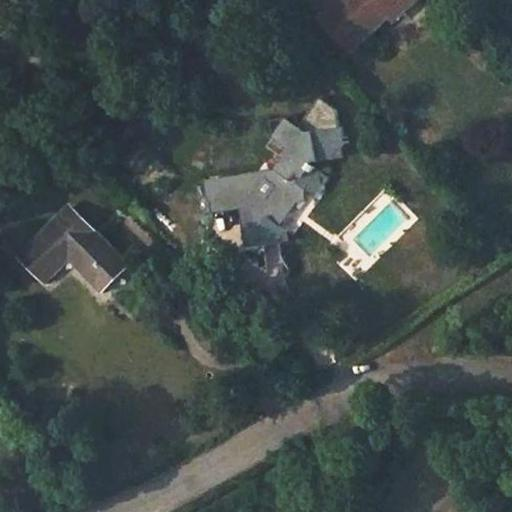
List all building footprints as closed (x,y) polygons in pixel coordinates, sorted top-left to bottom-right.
[(329,0),(314,14),(341,44),(349,44),(385,12),(389,17),(405,0),(329,0)] [(243,210),(258,222),(262,238),(280,236),(289,224),(280,218),(307,182),(316,191),(325,180),(323,164),(317,160),(320,155),(337,153),(349,137),(347,119),(313,125),(286,106),(271,108),(271,112),(274,129),(286,136),(280,144),(282,146),(273,158),(283,165),(266,187),(247,171),(245,174),(237,175),(241,197),(243,210)] [(247,171),(266,187),(283,165),(273,158),(263,150),(247,171)] [(241,197),(237,175),(205,180),(207,202),(241,197)] [(126,259),(70,201),(21,249),(44,274),(70,250),(101,283),(126,259)] [(258,222),(243,210),(245,224),(258,222)]
